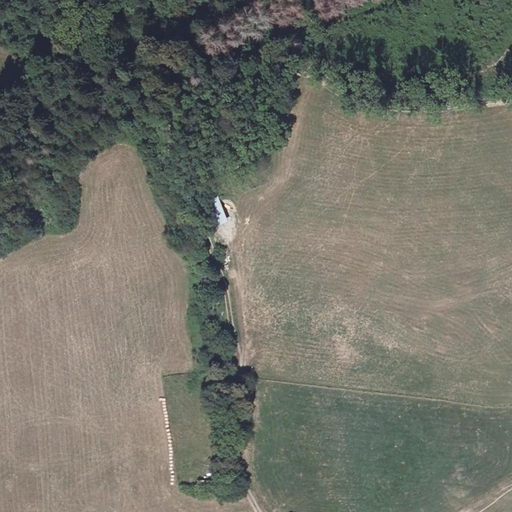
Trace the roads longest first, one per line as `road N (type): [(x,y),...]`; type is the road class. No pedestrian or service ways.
road 1 (track): [(258,511),(233,458),(239,368),(218,271),(173,174),(173,154),(210,104),(271,86),(321,83),(426,110),(511,102)]
road 2 (track): [(193,125),(197,92),(244,54),(450,0)]
